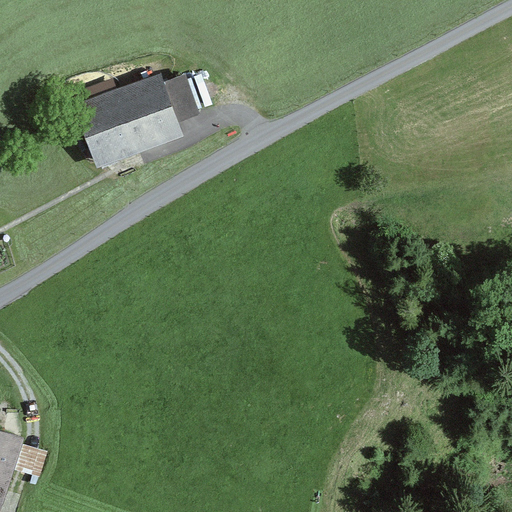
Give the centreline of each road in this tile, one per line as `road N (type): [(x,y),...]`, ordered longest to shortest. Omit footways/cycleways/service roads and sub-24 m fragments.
road 1 (unclassified): [(0,299),(286,128),(511,7)]
road 2 (track): [(0,354),(26,388),(33,428),(8,511)]
